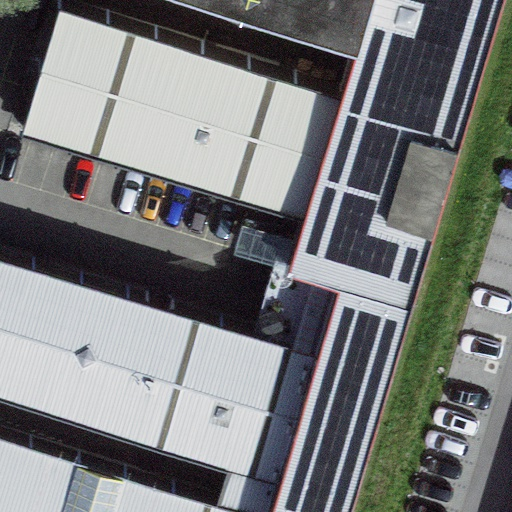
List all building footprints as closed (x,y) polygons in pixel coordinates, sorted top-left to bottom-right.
[(340,78),(75,0),(63,0),(27,122),(302,203),(340,78)] [(264,511),(341,511),(497,0),(363,0),(358,17),(340,78),(302,203),(264,326),(316,341),(267,503),(264,511)] [(363,0),(303,0),(358,17),(363,0)] [(264,326),(0,245),(0,384),(240,458),(230,492),(267,503),(316,341),(264,326)] [(0,511),(264,511),(267,503),(230,492),(0,422),(0,511)]
